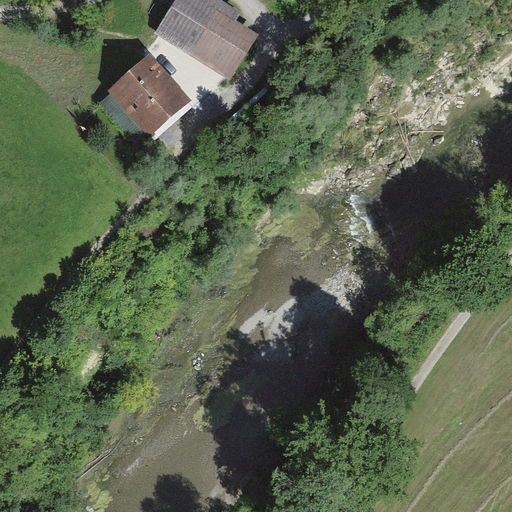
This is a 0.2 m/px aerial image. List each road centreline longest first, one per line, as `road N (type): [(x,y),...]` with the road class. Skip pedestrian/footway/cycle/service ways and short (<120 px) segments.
road 1 (track): [(334,0),(318,21),(282,39),(213,110),(0,357)]
road 2 (track): [(330,511),(511,260)]
road 3 (track): [(213,110),(142,49),(32,15),(0,14)]
